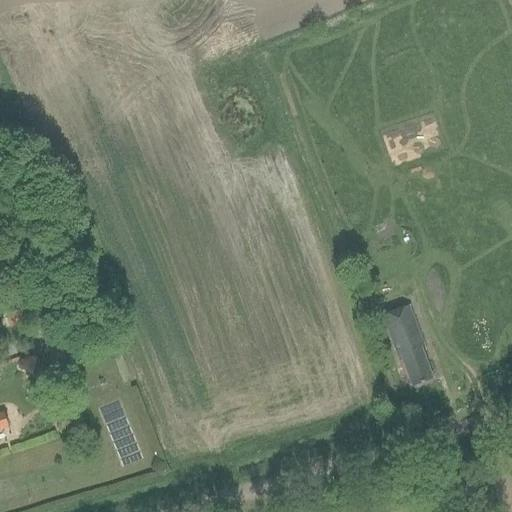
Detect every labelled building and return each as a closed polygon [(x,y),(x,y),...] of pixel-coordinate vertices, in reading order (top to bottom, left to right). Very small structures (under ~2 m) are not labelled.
[(11,257),(16,272),(58,259),(53,244),(11,257)] [(18,296),(4,300),(11,325),(25,321),(18,296)] [(411,383),(433,375),(422,343),(425,342),(410,303),(383,313),(398,354),(400,353),(411,383)] [(66,313),(40,320),(53,363),(78,356),(66,313)] [(0,429),(11,426),(6,411),(0,412),(0,429)]
